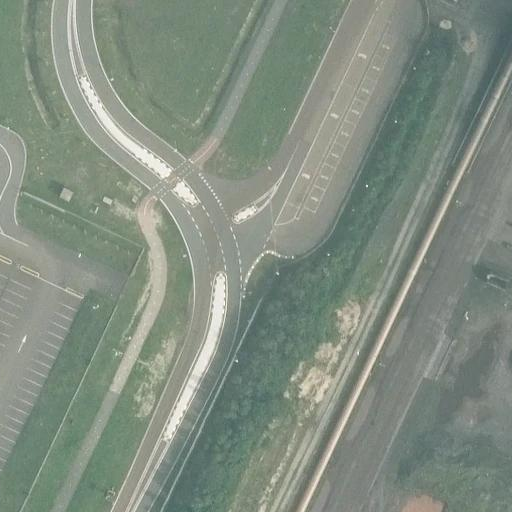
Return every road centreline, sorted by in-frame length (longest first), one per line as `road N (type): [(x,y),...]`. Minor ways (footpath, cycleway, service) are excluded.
road 1 (unclassified): [(133,511),(221,353),(232,301),(226,245)]
road 2 (unclassified): [(62,0),(64,65),(89,123),(161,188),(190,232)]
road 3 (unclassified): [(217,215),(182,169),(113,111),(82,39),(79,0)]
road 4 (unclassified): [(200,262),(197,334),(126,511)]
road 5 (unclassified): [(286,167),(366,0)]
